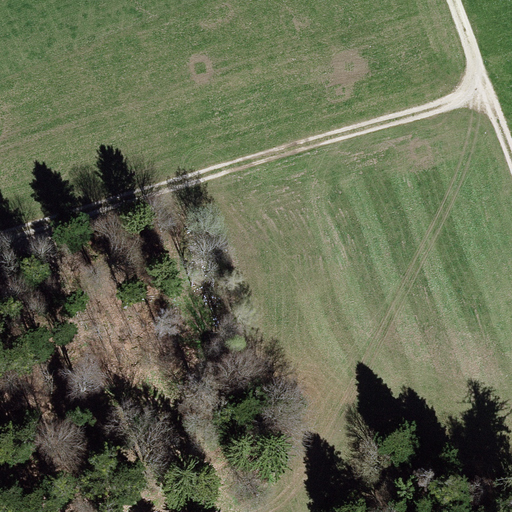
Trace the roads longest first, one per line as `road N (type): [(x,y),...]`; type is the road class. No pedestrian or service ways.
road 1 (track): [(449,0),(486,94),(0,236)]
road 2 (track): [(486,94),(271,511)]
